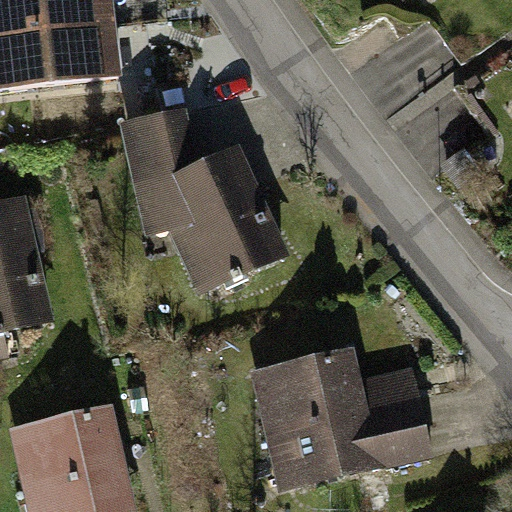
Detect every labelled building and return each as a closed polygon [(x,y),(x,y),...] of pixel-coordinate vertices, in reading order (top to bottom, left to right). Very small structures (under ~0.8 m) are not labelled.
[(0,0),(0,49),(106,34),(101,0),(0,0)] [(424,0),(430,8),(443,0),(424,0)] [(0,49),(0,102),(114,86),(106,34),(0,49)] [(190,299),(282,261),(231,151),(190,173),(176,116),(114,130),(138,238),(160,233),(190,299)] [(13,205),(0,208),(0,343),(45,332),(13,205)] [(339,352),(243,377),(277,505),(433,463),(410,379),(351,395),(339,352)] [(122,511),(102,415),(3,436),(19,511),(122,511)]
